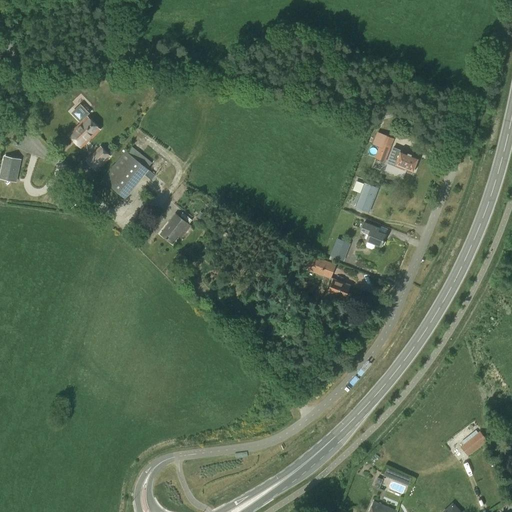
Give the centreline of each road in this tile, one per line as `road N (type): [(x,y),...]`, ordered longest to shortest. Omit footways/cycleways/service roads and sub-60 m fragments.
road 1 (unclassified): [(455,166),(392,321),(344,385),(271,442),(161,462),(145,482),(146,511)]
road 2 (primary): [(233,511),(343,429),(413,348),(471,245),(511,118)]
road 3 (unclassified): [(138,240),(28,136),(0,26)]
